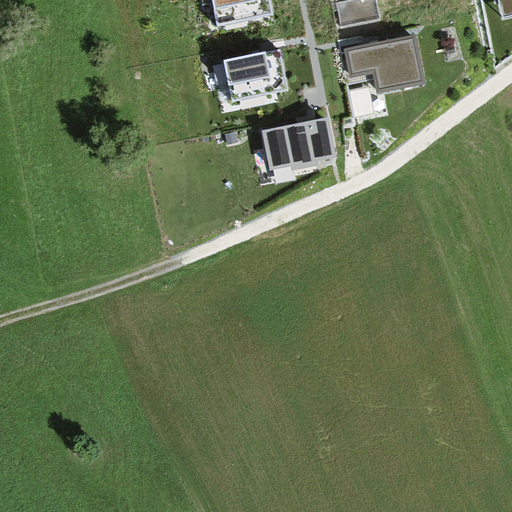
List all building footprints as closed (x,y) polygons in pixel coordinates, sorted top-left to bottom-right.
[(270,0),(212,0),(217,26),(273,15),(270,0)] [(347,0),(339,2),(343,24),(378,17),(374,0),(347,0)] [(511,14),(511,0),(499,0),(504,17),(511,14)] [(415,36),(347,48),(351,74),(372,70),(376,90),(423,82),(415,36)] [(280,50),(223,62),(231,103),(289,92),(280,50)] [(338,163),(329,117),(263,130),(271,170),(291,166),(292,172),(338,163)]
